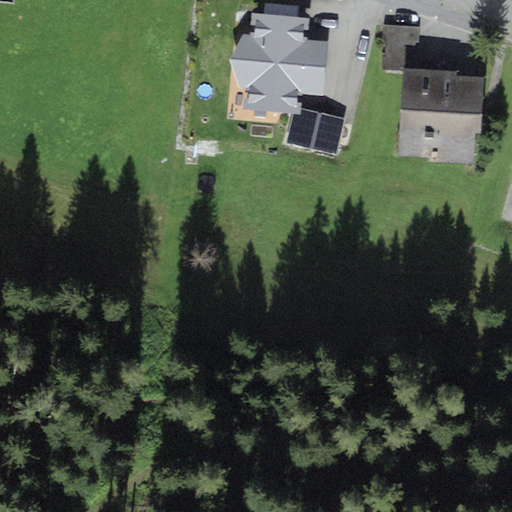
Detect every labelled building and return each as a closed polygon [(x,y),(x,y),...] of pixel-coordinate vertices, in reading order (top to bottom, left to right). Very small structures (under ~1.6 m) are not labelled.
[(264,4),(263,15),(298,18),(299,7),(264,4)] [(251,14),(250,35),(242,35),(228,60),(240,88),(245,89),(242,110),(291,113),(300,114),(301,108),(302,94),(323,96),(328,41),(307,39),(309,19),(298,18),(263,15),(251,14)] [(381,69),(403,70),(403,68),(417,69),(419,27),(383,26),(381,69)] [(472,164),(473,133),(481,133),(483,77),(456,76),(456,70),(417,69),(403,68),(403,70),(400,156),(439,158),(438,162),(472,164)] [(346,119),(301,108),(300,114),(291,113),(283,143),(337,156),(346,119)]
